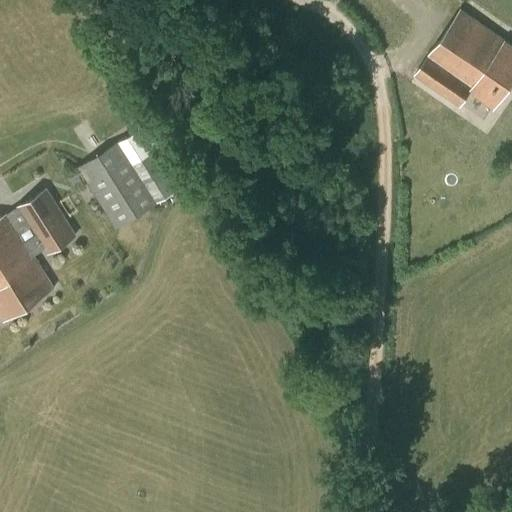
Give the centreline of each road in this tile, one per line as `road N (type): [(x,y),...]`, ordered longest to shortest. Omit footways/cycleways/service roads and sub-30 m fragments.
road 1 (track): [(361,511),(382,114)]
road 2 (unclassified): [(382,114),(367,52),(347,16),(318,0)]
